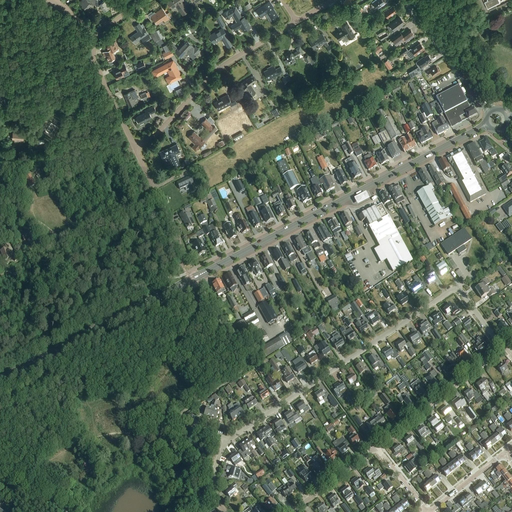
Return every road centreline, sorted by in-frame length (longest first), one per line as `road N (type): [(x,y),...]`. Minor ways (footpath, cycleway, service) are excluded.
road 1 (residential): [(228,440),(452,290),(503,348)]
road 2 (primary): [(486,124),(203,273)]
road 3 (residential): [(135,147),(215,70),(296,21)]
road 4 (primary): [(0,379),(176,287)]
road 5 (track): [(158,196),(85,233),(62,236),(0,274)]
road 6 (residential): [(375,447),(503,348)]
road 7 (unclassified): [(489,111),(406,0)]
road 8 (residential): [(183,268),(135,147)]
road 9 (residential): [(135,147),(95,64),(97,34)]
